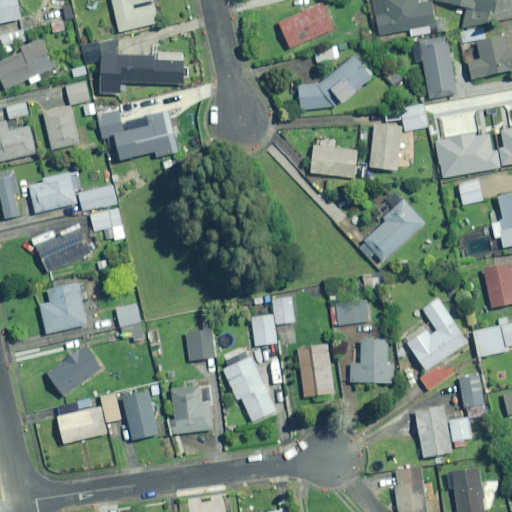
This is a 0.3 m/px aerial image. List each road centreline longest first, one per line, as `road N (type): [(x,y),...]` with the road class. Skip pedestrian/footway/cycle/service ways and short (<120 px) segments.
road 1 (residential): [(20,503),(331,457)]
road 2 (residential): [(215,0),(240,121)]
